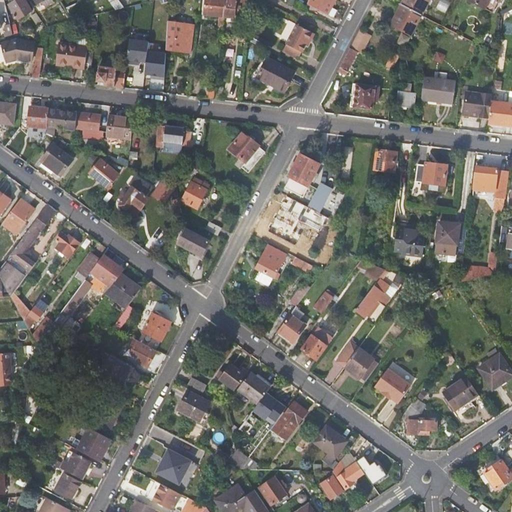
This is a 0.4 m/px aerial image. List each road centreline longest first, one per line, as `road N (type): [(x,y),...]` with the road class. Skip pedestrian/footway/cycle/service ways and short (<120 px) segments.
road 1 (residential): [(0,82),(301,120)]
road 2 (residential): [(414,468),(203,305)]
road 3 (residential): [(203,305),(0,155)]
road 4 (residential): [(203,305),(94,511)]
road 5 (residential): [(301,120),(511,146)]
road 6 (residential): [(301,120),(203,305)]
road 7 (residential): [(364,0),(301,120)]
